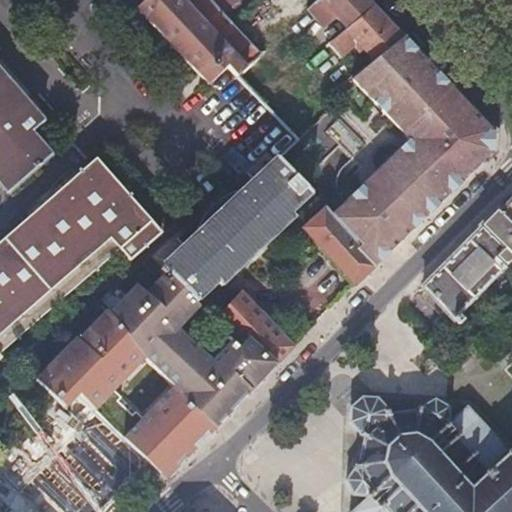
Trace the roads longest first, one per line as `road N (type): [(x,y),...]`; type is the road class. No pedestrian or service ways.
road 1 (residential): [(213,467),(511,160)]
road 2 (unknown): [(19,0),(189,171)]
road 3 (residential): [(391,0),(511,131)]
